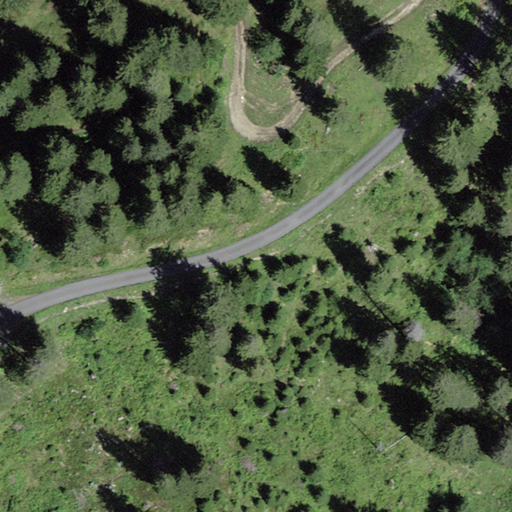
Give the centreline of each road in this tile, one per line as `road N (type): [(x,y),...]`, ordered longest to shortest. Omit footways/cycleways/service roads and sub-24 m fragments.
road 1 (track): [(0,318),(100,282),(186,270),(299,222),(439,104),(495,0)]
road 2 (track): [(231,0),(254,133),(406,0)]
